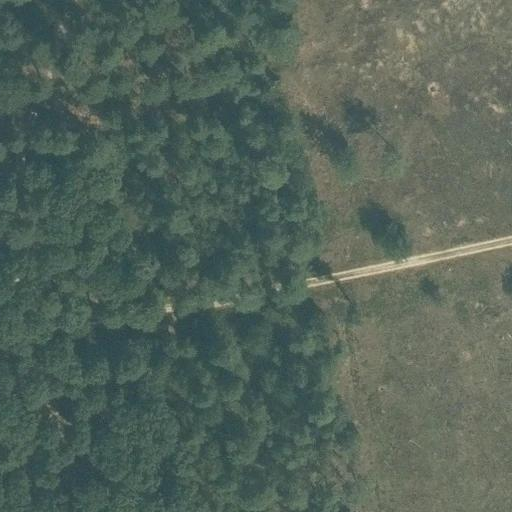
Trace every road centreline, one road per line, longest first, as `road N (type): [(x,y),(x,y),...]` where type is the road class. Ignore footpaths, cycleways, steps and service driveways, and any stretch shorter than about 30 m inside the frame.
road 1 (unknown): [(26,324),(121,318),(267,293),(511,237)]
road 2 (unknown): [(66,0),(22,245),(26,324)]
road 3 (track): [(26,324),(67,511)]
